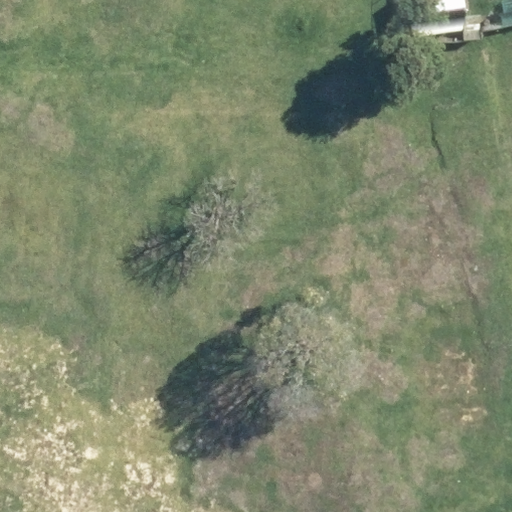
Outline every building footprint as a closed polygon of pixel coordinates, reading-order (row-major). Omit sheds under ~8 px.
[(467,0),(415,0),(419,21),(470,14),(467,0)] [(120,166),(122,103),(56,101),(54,164),(120,166)] [(45,265),(0,263),(0,305),(44,307),(45,265)] [(89,326),(0,322),(0,473),(9,474),(10,443),(83,446),(89,326)] [(511,511),(511,411),(492,411),(492,392),(419,392),(419,422),(340,422),(340,500),(376,500),(376,511),(511,511)]
